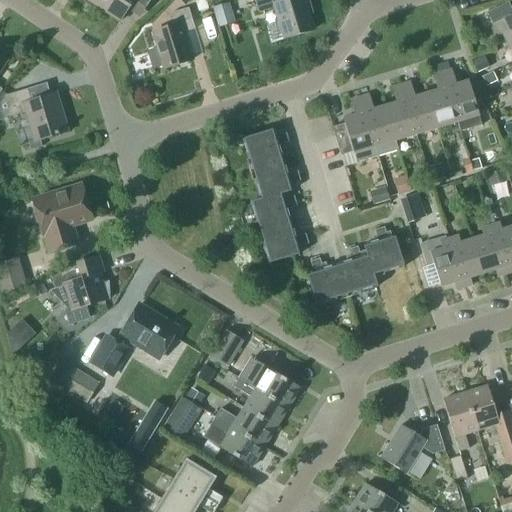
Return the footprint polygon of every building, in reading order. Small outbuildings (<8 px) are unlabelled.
[(86,0),(99,9),(105,0),(86,0)] [(105,0),(99,9),(119,22),(128,9),(138,15),(148,0),(105,0)] [(198,13),(208,10),(204,0),(203,0),(195,3),(198,13)] [(285,37),(285,38),(313,30),(304,0),(254,0),(258,13),(276,8),(281,22),(269,25),(273,41),(285,37)] [(219,27),(235,22),(229,2),(213,7),(219,27)] [(502,33),(506,42),(511,39),(511,10),(508,3),(487,13),(492,25),(503,19),(509,30),(502,33)] [(184,33),(195,29),(188,8),(171,14),(175,26),(153,32),(158,48),(147,52),(153,69),(163,66),(164,68),(192,60),(184,33)] [(484,55),(471,60),(477,73),(489,68),(484,55)] [(452,70),(442,73),(457,122),(460,131),(482,125),(479,116),(468,81),(456,85),(452,70)] [(494,72),(482,77),(486,86),(498,81),(494,72)] [(433,75),(438,90),(426,94),(436,128),(457,122),(442,73),(433,75)] [(410,82),(401,85),(416,134),(436,128),(426,94),(415,97),(410,82)] [(396,103),(385,106),(395,141),(416,134),(401,85),(392,88),(396,103)] [(30,101),(27,89),(5,96),(11,116),(26,112),(34,140),(35,141),(40,140),(67,132),(56,94),(30,101)] [(398,150),(395,141),(385,106),(373,110),(369,95),(359,98),(377,157),(398,150)] [(350,100),(355,115),(343,119),(344,124),(332,127),(341,155),(353,152),(356,163),(377,157),(359,98),(350,100)] [(287,209),(297,206),(294,196),(284,199),(282,194),(292,190),(290,184),(301,181),(297,170),(287,174),(279,146),(289,143),(286,133),(276,136),(274,129),(242,139),(260,199),(250,202),(269,263),(294,255),(300,254),(298,247),(308,244),(306,234),(295,237),(287,209)] [(34,140),(28,142),(31,149),(41,146),(40,140),(35,141),(34,140)] [(440,165),(427,168),(432,184),(444,180),(440,165)] [(503,169),(487,175),(491,185),(506,180),(503,169)] [(393,179),(398,195),(411,191),(406,175),(393,179)] [(78,244),(72,227),(92,221),(81,184),(32,199),(48,253),(78,244)] [(382,187),(366,192),(371,205),(386,200),(382,187)] [(409,196),(399,199),(407,224),(408,224),(416,221),(409,196)] [(499,223),(490,226),(505,275),(511,272),(511,268),(511,265),(511,264),(511,226),(501,230),(499,223)] [(505,275),(490,226),(481,229),(483,236),(472,240),(482,274),(495,270),(497,277),(505,275)] [(323,269),(320,259),(310,262),(313,272),(307,274),(316,305),(377,286),(374,276),(404,267),(394,235),(387,238),(384,227),(374,230),(378,241),(363,245),(366,255),(361,257),(357,247),(348,250),(351,260),(323,269)] [(460,243),(458,236),(449,239),(464,287),(472,285),(470,278),(482,274),(472,240),(460,243)] [(433,263),(441,287),(454,283),(456,290),(464,287),(449,239),(441,242),(440,239),(421,245),(427,265),(433,263)] [(77,263),(51,278),(55,290),(51,291),(52,292),(67,307),(64,311),(69,325),(90,319),(86,306),(108,299),(107,282),(103,283),(99,273),(104,271),(100,256),(77,263)] [(19,258),(0,263),(0,291),(1,293),(27,285),(19,258)] [(42,284),(30,291),(35,299),(47,292),(42,284)] [(155,314),(139,305),(120,336),(121,336),(117,343),(106,337),(90,363),(112,376),(128,350),(123,347),(127,340),(159,359),(175,332),(152,318),(155,314)] [(23,318),(5,334),(19,349),(37,333),(23,318)] [(211,355),(228,366),(243,341),(226,331),(211,355)] [(205,365),(197,378),(208,384),(215,371),(205,365)] [(244,370),(239,378),(288,408),(300,388),(262,365),(255,376),(244,370)] [(59,386),(87,403),(97,386),(70,369),(59,386)] [(288,408),(239,378),(234,387),(250,397),(243,408),(276,428),(288,408)] [(511,423),(508,411),(496,415),(487,386),(465,393),(477,431),(489,427),(492,436),(499,435),(507,461),(511,459),(511,423)] [(198,406),(204,396),(193,389),(187,399),(198,406)] [(464,435),(477,431),(465,393),(443,400),(459,452),(469,449),(464,435)] [(182,397),(163,429),(183,441),(190,429),(181,424),(193,404),(182,397)] [(264,447),(276,428),(243,408),(237,419),(220,409),(215,417),(264,447)] [(219,447),(252,467),(264,447),(215,417),(203,437),(220,447),(219,447)] [(419,436),(401,425),(381,458),(407,474),(423,448),(432,454),(444,450),(436,426),(422,430),(419,436)] [(460,455),(449,459),(456,482),(467,478),(460,455)] [(185,459),(173,480),(217,506),(222,498),(209,490),(216,478),(185,459)] [(208,511),(213,511),(217,506),(173,480),(161,499),(182,511),(195,511),(199,506),(208,511)] [(365,484),(353,504),(366,511),(392,511),(398,504),(365,484)] [(182,511),(161,499),(153,511),(182,511)]
